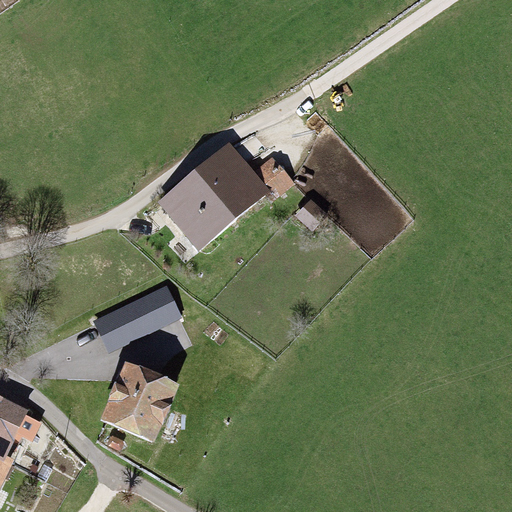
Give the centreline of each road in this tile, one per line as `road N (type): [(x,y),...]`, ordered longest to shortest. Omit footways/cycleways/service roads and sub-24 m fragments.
road 1 (unclassified): [(0,257),(94,228),(434,0)]
road 2 (unclassified): [(111,473),(37,400),(0,378)]
